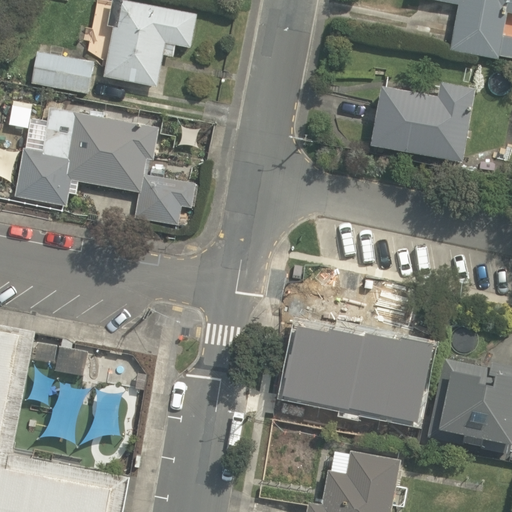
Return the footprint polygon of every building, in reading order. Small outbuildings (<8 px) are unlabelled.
[(122,0),(104,78),(158,91),(167,55),(178,58),(181,46),(194,49),(201,18),(126,0),(122,0)] [(501,57),(509,15),(511,15),(511,0),(430,0),(462,6),(454,48),(501,57)] [(33,50),(27,80),(88,94),(95,63),(33,50)] [(438,96),(382,85),(370,145),(461,162),(476,88),(441,81),(438,96)] [(156,174),(165,129),(73,112),(64,157),(20,149),(11,199),(68,210),(73,183),(140,195),(135,222),(192,233),(201,183),(156,174)] [(0,328),(0,511),(134,511),(139,491),(27,470),(52,339),(0,328)] [(358,379),(328,374),(320,414),(417,432),(433,346),(366,334),(358,379)] [(509,455),(507,468),(511,468),(511,366),(440,355),(427,442),(509,455)] [(326,504),(312,502),(310,511),(388,511),(398,459),(337,448),(326,504)]
